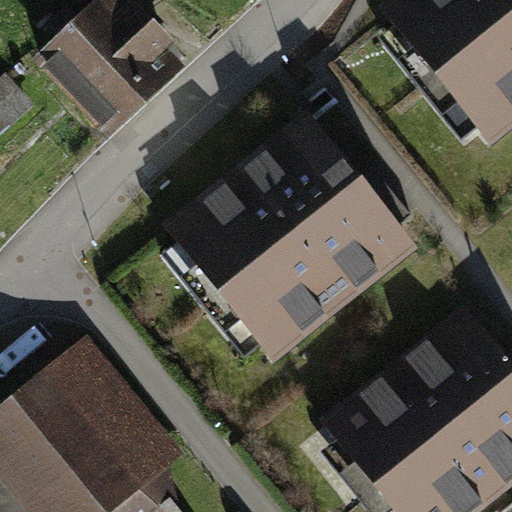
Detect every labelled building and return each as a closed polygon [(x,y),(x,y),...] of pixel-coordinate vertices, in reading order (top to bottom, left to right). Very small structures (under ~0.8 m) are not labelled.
[(142,8),(134,0),(107,0),(84,22),(70,8),(49,28),(62,43),(42,62),(108,131),(172,70),(155,52),(166,41),(138,12),(142,8)] [(511,119),(511,0),(405,0),(389,13),(490,137),(511,119)] [(8,67),(0,75),(0,125),(3,129),(36,92),(8,67)] [(308,120),(172,230),(273,354),(409,245),(308,120)] [(471,511),(511,479),(511,372),(463,313),(327,422),(399,511),(471,511)] [(175,444),(87,341),(0,411),(0,446),(12,461),(5,468),(12,477),(20,471),(54,511),(163,511),(156,461),(175,444)]
